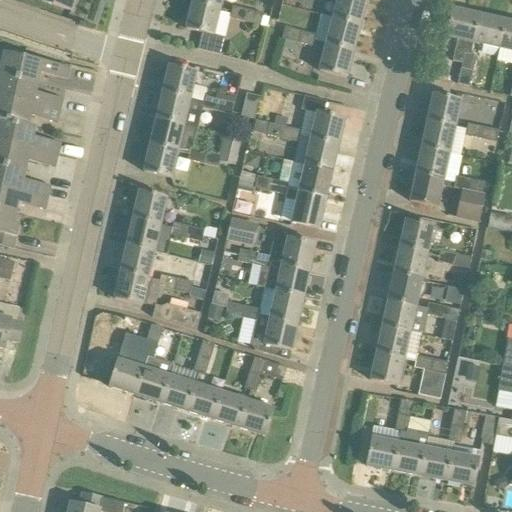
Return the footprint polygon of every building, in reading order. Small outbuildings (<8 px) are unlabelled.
[(29,0),(71,14),(75,0),(29,0)] [(222,0),(193,0),(192,4),(220,10),(222,0)] [(367,1),(363,0),(318,0),(319,0),(337,5),(333,19),(360,27),(367,1)] [(220,10),(192,4),(186,30),(201,34),(197,50),(220,56),(224,39),(213,37),(220,10)] [(245,23),(248,11),(233,7),(230,19),(245,23)] [(248,11),(245,23),(261,27),(264,15),(248,11)] [(461,70),(473,72),(476,57),(470,56),(473,44),(479,16),(452,11),(446,38),(458,40),(453,62),(462,64),(461,70)] [(479,16),(473,44),(500,50),(506,22),(479,16)] [(360,27),(333,19),(326,46),(353,53),(360,27)] [(511,23),(506,22),(500,50),(511,52),(511,23)] [(297,44),(298,44),(300,32),(285,28),(282,40),(285,41),(297,44)] [(315,43),(316,37),(300,32),(298,44),(313,48),(314,43),(315,43)] [(294,53),(297,44),(285,41),(283,50),(294,53)] [(346,79),(353,53),(326,46),(319,72),(346,79)] [(4,54),(0,70),(0,75),(38,84),(40,74),(68,80),(70,68),(4,54)] [(163,93),(190,100),(196,73),(169,67),(163,93)] [(469,88),(473,72),(461,70),(457,85),(469,88)] [(0,75),(0,98),(60,112),(63,100),(36,94),(38,84),(0,75)] [(190,100),(163,93),(156,120),(198,129),(203,109),(204,103),(201,102),(190,100)] [(247,94),(242,114),(241,118),(254,121),(261,98),(247,94)] [(470,126),(472,118),(458,115),(461,102),(433,96),(428,123),(455,129),(467,131),(468,126),(470,126)] [(218,100),(203,97),(201,102),(204,103),(203,109),(216,112),(218,100)] [(0,119),(29,127),(30,118),(58,124),(60,112),(0,98),(0,119)] [(317,115),(311,140),(338,147),(345,120),(324,115),(327,103),(304,98),(301,111),(317,115)] [(218,100),(216,112),(231,116),(234,104),(218,100)] [(0,119),(0,143),(58,156),(61,144),(33,138),(35,128),(29,127),(0,119)] [(198,129),(156,120),(150,146),(177,153),(189,155),(190,149),(193,150),(198,129)] [(455,129),(428,123),(422,149),(449,155),(455,129)] [(282,139),(285,128),(270,124),(267,136),(282,139)] [(468,126),(466,137),(481,140),(484,129),(470,126),(468,126)] [(285,128),(282,139),(298,143),(301,131),(285,128)] [(496,144),(497,138),(498,133),(484,129),(481,140),(496,144)] [(206,153),(203,164),(219,168),(220,164),(234,167),(240,141),(223,137),(218,156),(206,153)] [(338,147),(311,140),(305,167),(332,173),(338,147)] [(0,143),(0,165),(26,172),(28,162),(55,168),(58,156),(0,143)] [(177,153),(150,146),(144,173),(171,179),(177,153)] [(188,161),(203,164),(206,153),(193,150),(190,149),(189,155),(188,161)] [(443,182),(449,155),(422,149),(416,176),(443,182)] [(256,170),(259,158),(247,155),(244,167),(256,170)] [(332,173),(305,167),(294,164),(289,185),(288,185),(287,191),(326,200),(332,173)] [(0,165),(0,188),(48,199),(51,187),(24,181),(26,172),(0,165)] [(241,174),(239,181),(255,184),(257,177),(241,174)] [(438,209),(443,182),(416,176),(410,203),(438,209)] [(270,193),(273,181),(257,177),(255,184),(254,189),(270,193)] [(470,194),(472,182),(457,178),(454,190),(461,192),(470,194)] [(255,184),(239,181),(237,191),(253,195),(254,189),(255,184)] [(273,181),(270,193),(285,197),(285,200),(296,203),(291,224),(319,231),(326,200),(287,191),(288,185),(273,181)] [(485,197),(488,185),(472,182),(470,194),(485,197)] [(0,188),(0,211),(16,215),(18,205),(45,211),(48,199),(0,188)] [(139,192),(133,219),(160,226),(166,199),(139,192)] [(470,194),(461,192),(455,219),(479,224),(485,197),(470,194)] [(16,215),(0,211),(0,246),(13,250),(19,225),(14,224),(16,215)] [(154,252),(160,226),(133,219),(127,246),(154,252)] [(231,221),(226,242),(252,247),(257,227),(231,221)] [(187,239),(190,226),(173,222),(170,235),(187,239)] [(400,248),(427,254),(433,228),(406,222),(400,248)] [(187,239),(202,242),(205,230),(190,226),(187,239)] [(253,266),(261,267),(269,269),(270,263),(282,266),(309,272),(315,245),(288,239),(287,244),(278,242),(274,244),(271,257),(256,254),(253,266)] [(148,279),(154,252),(127,246),(121,273),(148,279)] [(422,281),(427,254),(400,248),(394,275),(422,281)] [(238,262),(253,266),(256,254),(240,251),(238,262)] [(492,254),(481,252),(479,261),(490,263),(492,254)] [(213,255),(202,253),(199,265),(210,268),(213,255)] [(438,264),(453,268),(455,256),(440,253),(438,264)] [(471,259),(470,259),(455,256),(453,268),(469,271),(471,259)] [(0,274),(11,277),(14,264),(0,260),(0,274)] [(309,272),(282,266),(270,263),(269,269),(261,267),(257,288),(276,293),(303,299),(309,272)] [(160,282),(148,279),(121,273),(115,300),(142,306),(142,304),(155,307),(159,288),(174,292),(177,281),(161,277),(160,282)] [(416,308),(422,281),(394,275),(388,302),(416,308)] [(189,295),(190,290),(192,284),(177,281),(174,292),(189,295)] [(205,294),(190,290),(189,295),(189,298),(203,301),(205,294)] [(303,299),(276,293),(270,319),(297,325),(303,299)] [(427,310),(416,308),(388,302),(382,328),(421,337),(425,316),(442,319),(444,307),(429,304),(427,310)] [(0,306),(0,349),(5,350),(7,341),(19,344),(23,324),(26,312),(0,306)] [(155,307),(152,319),(196,333),(200,315),(166,306),(160,308),(155,307)] [(241,321),(243,309),(229,306),(226,318),(241,321)] [(222,309),(211,307),(208,319),(219,321),(222,309)] [(444,307),(442,319),(457,323),(460,311),(444,307)] [(243,309),(241,321),(253,324),(249,346),(251,347),(254,352),(262,355),(264,346),(292,352),(297,325),(270,319),(259,317),(260,313),(243,309)] [(484,317),(480,311),(471,316),(475,322),(484,317)] [(151,327),(146,342),(158,345),(163,330),(151,327)] [(416,357),(421,337),(382,328),(377,355),(404,361),(416,363),(416,364),(418,357),(416,357)] [(503,367),(511,368),(511,341),(509,341),(503,367)] [(135,396),(143,370),(147,358),(153,360),(158,345),(146,342),(142,357),(126,352),(122,363),(117,361),(109,388),(135,396)] [(197,358),(209,362),(214,347),(202,343),(197,358)] [(398,387),(404,361),(377,355),(371,381),(398,387)] [(416,364),(416,363),(415,369),(424,371),(431,373),(433,361),(418,357),(416,364)] [(147,358),(143,370),(135,396),(161,405),(169,378),(173,367),(153,361),(153,360),(147,358)] [(173,367),(169,378),(161,405),(187,413),(195,386),(199,375),(204,377),(209,362),(197,358),(192,373),(173,367)] [(262,375),(266,362),(254,359),(250,372),(262,375)] [(433,361),(431,373),(446,376),(448,364),(433,361)] [(287,369),(266,362),(262,375),(283,382),(287,369)] [(468,367),(466,379),(475,381),(478,369),(468,367)] [(511,368),(503,367),(498,392),(511,394),(511,417),(511,423),(511,422),(511,368)] [(419,396),(440,401),(446,376),(431,373),(424,371),(419,396)] [(262,375),(250,372),(245,389),(256,393),(262,375)] [(221,394),(195,386),(187,413),(213,421),(221,394)] [(247,403),(221,394),(213,421),(239,429),(247,403)] [(412,403),(400,401),(397,417),(409,419),(412,403)] [(273,411),(247,403),(239,429),(265,438),(273,411)] [(450,427),(462,429),(462,425),(464,415),(452,413),(451,420),(450,427)] [(393,472),(420,477),(425,450),(427,439),(406,435),(409,419),(397,417),(394,433),(400,434),(398,445),(393,472)] [(493,437),(496,421),(484,419),(479,445),(491,447),(493,437)] [(511,440),(511,422),(511,423),(496,420),(496,421),(493,437),(511,440)] [(450,427),(447,441),(459,443),(462,429),(450,427)] [(366,467),(393,472),(398,445),(371,440),(366,467)] [(420,477),(447,482),(452,455),(425,450),(420,477)] [(452,455),(447,482),(474,487),(479,460),(452,455)] [(70,504),(68,511),(123,511),(125,504),(102,499),(83,494),(80,506),(70,504)]
